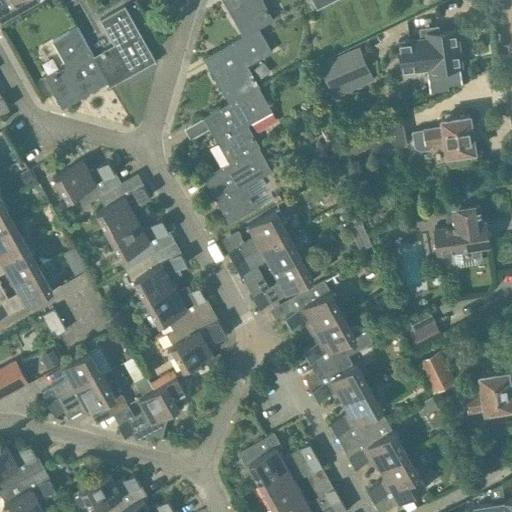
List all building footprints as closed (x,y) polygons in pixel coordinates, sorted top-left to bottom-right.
[(0,0),(0,8),(7,4),(13,14),(39,0),(0,0)] [(104,5),(102,0),(95,4),(98,8),(104,5)] [(264,0),(223,0),(237,24),(241,21),(248,34),(259,27),(275,19),(264,0)] [(115,44),(93,56),(108,83),(121,76),(123,80),(156,61),(126,7),(103,20),(101,20),(115,44)] [(226,89),(233,101),(260,87),(248,65),(273,52),(259,27),(248,34),(204,58),(222,91),(226,89)] [(67,66),(46,78),(61,105),(74,97),(76,101),(108,83),(93,56),(78,28),(53,42),(67,66)] [(421,38),(398,42),(402,72),(427,68),(430,91),(448,88),(448,84),(461,82),(459,66),(463,66),(458,29),(439,32),(427,33),(428,37),(421,38)] [(331,88),(370,71),(359,47),(320,64),(331,88)] [(308,62),(299,67),(307,82),(316,77),(308,62)] [(226,148),(233,160),(258,146),(260,145),(248,125),(273,111),(260,87),(233,101),(204,117),(222,150),(226,148)] [(0,113),(10,108),(3,96),(0,98),(0,113)] [(346,158),(371,146),(373,150),(408,142),(402,113),(340,144),(346,158)] [(443,123),(414,128),(415,138),(415,140),(415,142),(416,144),(417,146),(420,148),(422,149),(423,150),(425,150),(427,149),(430,149),(431,147),(433,146),(434,144),(435,142),(446,140),(448,153),(476,150),(471,115),(442,119),(443,123)] [(271,169),(261,151),(258,146),(233,160),(204,176),(222,210),(226,207),(234,220),(260,205),(248,184),(272,171),(271,169)] [(85,159),(58,174),(71,198),(77,194),(83,204),(99,195),(114,187),(108,177),(117,173),(116,172),(110,160),(92,170),(85,159)] [(36,178),(30,168),(20,174),(26,184),(36,178)] [(327,177),(334,189),(351,180),(345,168),(327,177)] [(105,206),(99,209),(105,219),(100,221),(107,233),(112,231),(138,217),(132,206),(150,196),(144,185),(143,184),(133,190),(132,191),(126,180),(123,182),(122,182),(114,187),(99,195),(105,206)] [(0,229),(17,221),(4,198),(0,200),(0,229)] [(64,199),(53,206),(59,216),(70,209),(64,199)] [(435,225),(439,251),(454,249),(456,261),(461,265),(479,262),(484,255),(482,246),(490,245),(487,220),(483,220),(480,202),(473,203),(473,199),(456,202),(456,204),(445,206),(447,223),(435,225)] [(249,224),(255,236),(228,251),(235,262),(289,232),(276,209),(249,224)] [(362,211),(352,216),(356,223),(366,217),(362,211)] [(138,217),(112,231),(123,253),(119,255),(126,267),(162,247),(157,237),(159,236),(169,230),(162,218),(144,228),(138,217)] [(0,258),(29,243),(17,221),(0,229),(0,258)] [(363,221),(352,226),(358,238),(369,233),(363,221)] [(268,259),(274,270),(302,255),(289,232),(235,262),(241,274),(268,259)] [(0,272),(7,269),(14,280),(41,265),(29,243),(0,258),(0,272)] [(162,247),(126,267),(133,279),(136,277),(149,299),(175,284),(172,279),(178,275),(175,270),(179,267),(187,263),(181,251),(170,257),(169,258),(162,247)] [(428,286),(426,251),(408,251),(410,287),(428,286)] [(280,281),(255,294),(253,295),(260,307),(314,277),(302,255),(274,270),(280,281)] [(374,259),(364,264),(369,274),(379,269),(374,259)] [(20,291),(0,301),(0,316),(53,287),(41,265),(14,280),(20,291)] [(286,316),(292,327),(311,317),(317,328),(344,313),(324,278),(288,298),(295,311),(286,316)] [(175,284),(149,299),(161,322),(167,319),(172,328),(200,313),(194,303),(196,302),(206,297),(200,285),(192,290),(190,291),(187,285),(178,290),(175,284)] [(430,307),(402,321),(408,334),(411,332),(418,347),(444,334),(437,319),(436,320),(430,307)] [(55,308),(43,315),(55,337),(67,330),(55,308)] [(206,324),(200,313),(172,328),(167,331),(174,344),(168,348),(171,354),(178,350),(186,365),(212,351),(208,344),(227,334),(218,318),(206,324)] [(323,339),(305,349),(311,360),(311,361),(321,356),(327,367),(350,354),(374,340),(370,332),(368,329),(367,327),(365,325),(362,324),(359,323),(357,323),(355,323),(353,323),(351,324),(344,313),(317,328),(323,339)] [(374,340),(389,332),(385,325),(370,332),(374,340)] [(61,361),(54,348),(41,355),(48,368),(61,361)] [(434,392),(458,380),(443,349),(418,360),(434,392)] [(43,391),(48,402),(101,373),(89,351),(62,365),(68,377),(43,391)] [(206,360),(217,378),(225,360),(221,352),(206,360)] [(415,360),(411,352),(403,356),(408,364),(415,360)] [(329,379),(313,388),(314,389),(320,400),(339,390),(345,401),(372,386),(359,363),(356,365),(350,354),(327,367),(323,369),(329,379)] [(18,360),(0,369),(0,396),(29,381),(18,360)] [(486,408),(487,409),(511,405),(511,389),(509,370),(481,374),(483,388),(466,391),(470,411),(486,408)] [(101,373),(48,402),(55,414),(65,409),(69,417),(82,410),(86,412),(88,411),(90,409),(91,409),(99,405),(105,416),(113,411),(129,402),(122,391),(114,396),(101,373)] [(186,391),(178,376),(139,397),(146,410),(119,425),(124,435),(133,430),(138,439),(148,434),(162,438),(169,418),(165,412),(179,405),(175,397),(186,391)] [(351,412),(333,422),(333,423),(339,433),(339,434),(357,424),(363,434),(390,420),(372,386),(345,401),(351,412)] [(369,445),(351,455),(351,456),(358,467),(376,457),(382,467),(409,453),(390,420),(363,434),(369,445)] [(251,461),(263,484),(317,454),(311,442),(284,457),(278,448),(282,446),(275,432),(239,452),(246,464),(251,461)] [(6,442),(0,445),(0,478),(4,486),(26,474),(21,464),(37,454),(31,443),(13,453),(6,442)] [(427,488),(420,476),(422,476),(409,453),(382,467),(388,478),(369,489),(376,501),(388,494),(394,506),(427,488)] [(263,484),(276,505),(302,491),(297,481),(324,465),(317,454),(263,484)] [(4,486),(0,488),(0,489),(6,500),(5,501),(10,511),(39,511),(43,510),(37,498),(56,487),(50,476),(49,476),(46,478),(39,467),(26,474),(4,486)] [(91,511),(97,509),(103,505),(106,511),(116,511),(118,511),(143,497),(138,487),(142,484),(136,472),(117,482),(111,471),(84,485),(72,492),(83,511),(91,511)] [(492,502),(473,505),(474,511),(511,511),(511,498),(505,500),(503,482),(491,488),(492,502)] [(279,511),(317,511),(342,498),(336,487),(309,502),(302,491),(276,505),(279,511)] [(172,511),(176,510),(170,498),(151,508),(144,496),(143,497),(118,511),(117,511),(172,511)] [(342,498),(317,511),(344,511),(348,510),(342,498)]
